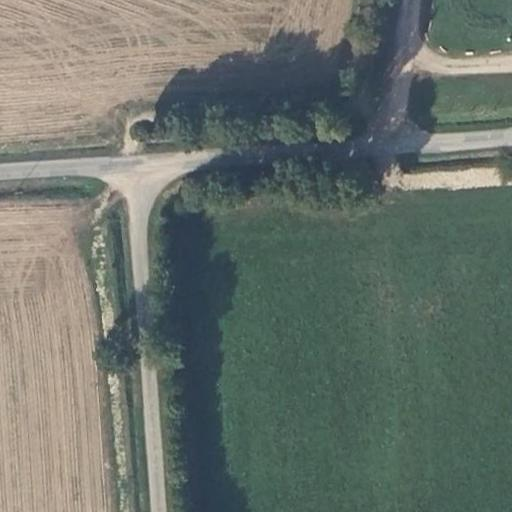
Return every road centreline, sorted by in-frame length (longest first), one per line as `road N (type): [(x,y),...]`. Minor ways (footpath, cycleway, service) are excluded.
road 1 (unclassified): [(511,138),(132,165)]
road 2 (unclassified): [(132,165),(158,511)]
road 3 (unclassified): [(132,165),(0,174)]
